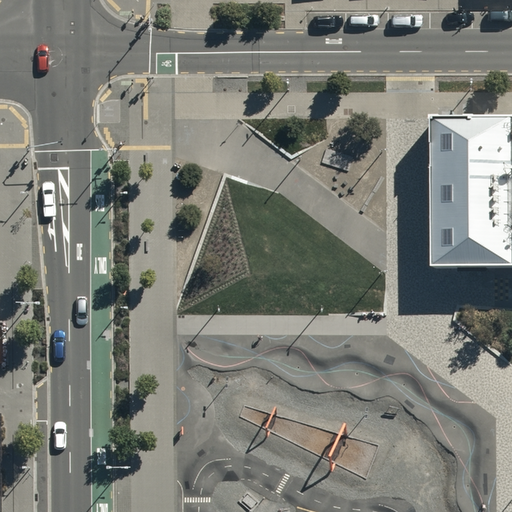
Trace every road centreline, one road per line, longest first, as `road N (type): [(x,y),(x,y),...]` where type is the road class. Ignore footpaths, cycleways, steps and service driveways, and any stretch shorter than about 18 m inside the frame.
road 1 (secondary): [(61,54),(70,511)]
road 2 (tertiary): [(61,54),(511,51)]
